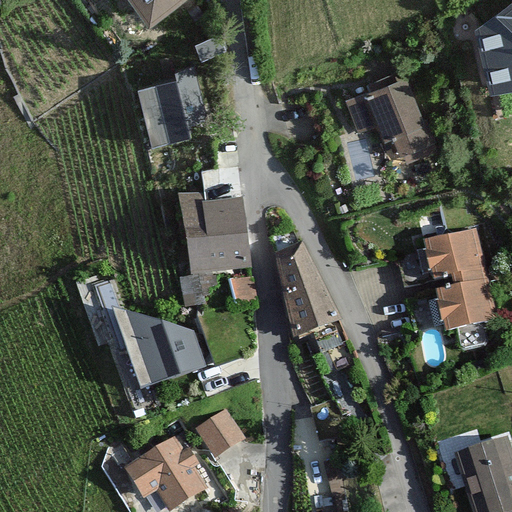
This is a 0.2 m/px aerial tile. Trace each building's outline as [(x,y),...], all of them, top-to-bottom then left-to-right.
[(149,0),(150,0),(140,8),(148,18),(170,0),(149,0)] [(511,0),(481,26),(493,86),(511,79),(511,0)] [(141,83),(155,143),(211,129),(197,69),(141,83)] [(407,80),(353,102),(362,127),(381,119),(388,136),(398,132),(410,162),(439,150),(428,122),(425,124),(407,80)] [(208,198),(242,194),(238,165),(204,170),(208,198)] [(194,173),(173,173),(189,274),(246,266),(236,200),(199,205),(194,173)] [(472,233),(428,245),(437,279),(454,274),(459,291),(441,296),(449,329),(494,318),(472,233)] [(297,245),(275,256),(294,341),(336,321),(297,245)] [(248,279),(230,283),(235,306),(253,302),(248,279)] [(194,331),(114,307),(141,389),(206,367),(194,331)] [(224,415),(197,433),(212,456),(239,438),(224,415)] [(171,442),(125,472),(142,500),(154,493),(165,511),(166,511),(202,490),(188,468),(193,465),(186,453),(181,457),(171,442)] [(511,471),(501,442),(458,457),(473,500),(468,502),(471,511),(498,511),(511,507),(511,471)] [(318,511),(351,511),(345,452),(326,456),(338,503),(318,511)]
